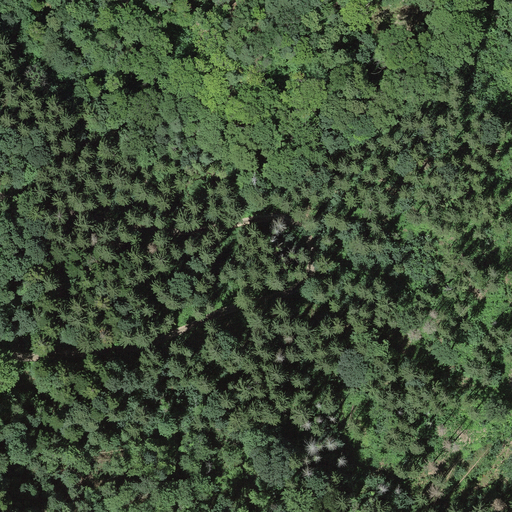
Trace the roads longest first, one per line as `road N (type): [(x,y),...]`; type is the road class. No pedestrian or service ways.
road 1 (track): [(0,355),(122,352),(286,298),(305,286),(316,264),(313,245),(295,224)]
road 2 (track): [(0,196),(133,226),(182,230),(275,215),(295,224)]
